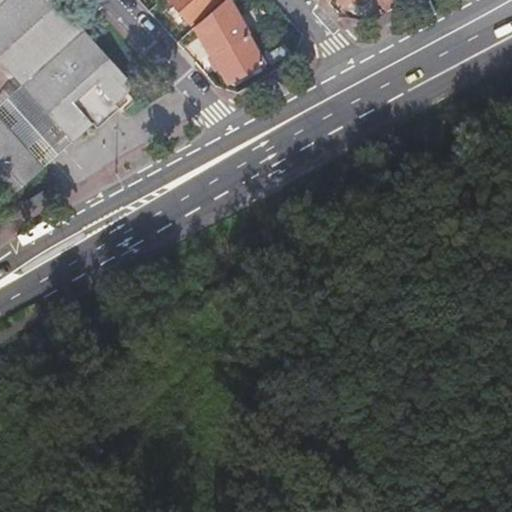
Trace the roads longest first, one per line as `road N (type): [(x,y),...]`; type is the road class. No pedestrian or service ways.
road 1 (secondary): [(0,299),(226,156)]
road 2 (secondary): [(226,156),(56,234),(0,271)]
road 3 (residential): [(252,142),(121,0)]
road 4 (secondary): [(511,0),(362,82)]
road 5 (trunk): [(362,82),(408,100),(511,53)]
road 6 (secondary): [(362,82),(252,142)]
